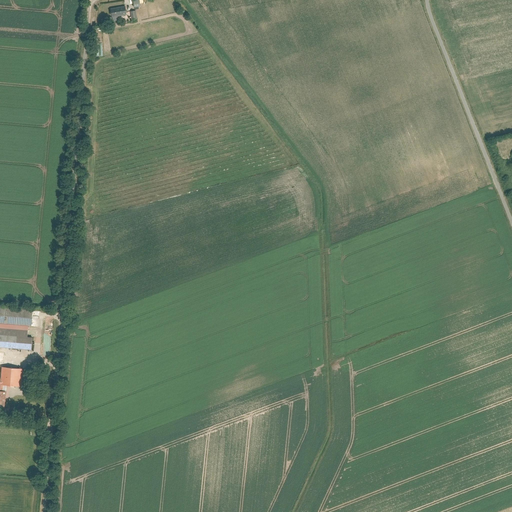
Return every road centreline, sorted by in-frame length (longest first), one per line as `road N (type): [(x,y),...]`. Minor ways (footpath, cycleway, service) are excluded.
road 1 (unclassified): [(40,511),(87,0)]
road 2 (unclassified): [(422,0),(511,230)]
